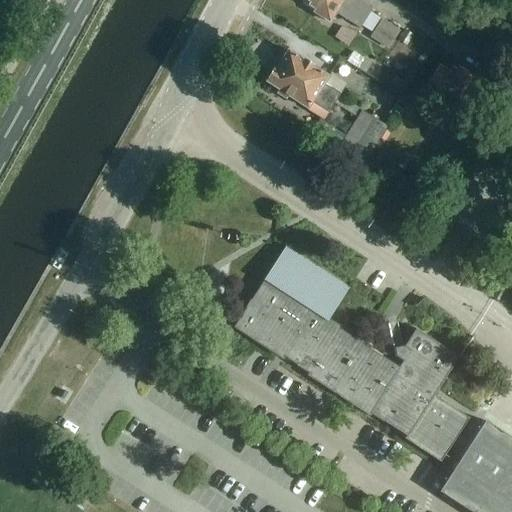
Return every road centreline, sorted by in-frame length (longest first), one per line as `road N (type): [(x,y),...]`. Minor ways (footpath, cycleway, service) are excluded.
road 1 (unclassified): [(0,407),(225,0)]
road 2 (primary): [(0,151),(83,0)]
